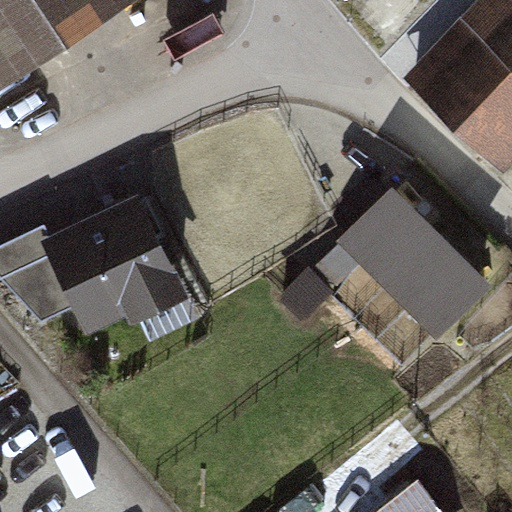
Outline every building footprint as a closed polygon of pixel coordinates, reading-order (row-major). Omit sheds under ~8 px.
[(0,0),(0,96),(150,0),(0,0)] [(511,0),(483,0),(417,70),(511,159),(511,0)] [(509,277),(409,180),(352,238),(452,335),(509,277)] [(194,290),(150,194),(58,236),(66,252),(15,276),(52,316),(88,300),(103,332),(194,290)] [(344,278),(364,249),(340,232),(320,261),(344,278)]
